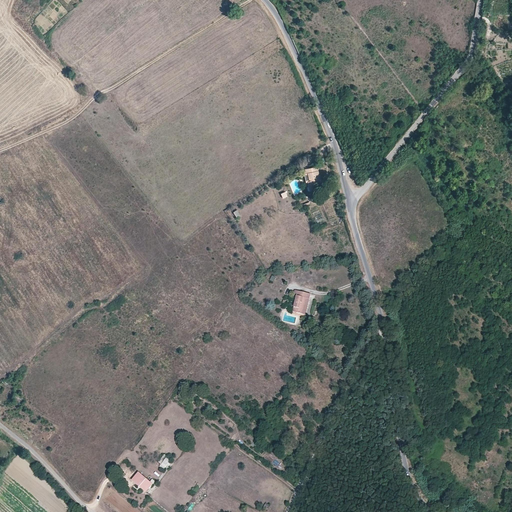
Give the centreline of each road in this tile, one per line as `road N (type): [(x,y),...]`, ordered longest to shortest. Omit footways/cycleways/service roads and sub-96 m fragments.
road 1 (track): [(0,149),(71,123),(93,99),(248,0)]
road 2 (unclassified): [(480,0),(470,58),(348,199)]
road 3 (unclassified): [(348,199),(329,128),(264,0)]
road 4 (unclassified): [(383,330),(290,511)]
road 5 (unclassified): [(383,330),(409,473),(437,511)]
road 6 (unclassified): [(348,199),(383,330)]
road 7 (unclassified): [(90,511),(0,424)]
